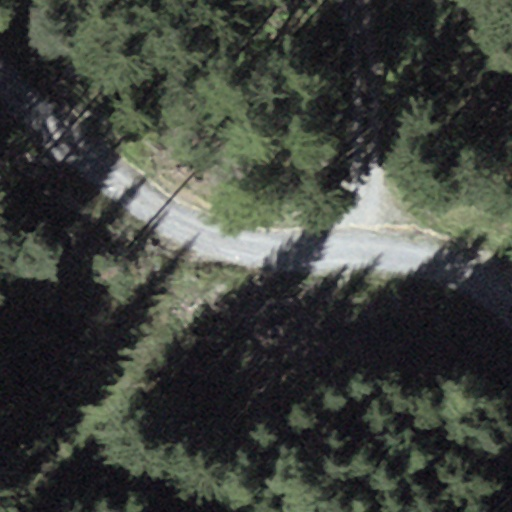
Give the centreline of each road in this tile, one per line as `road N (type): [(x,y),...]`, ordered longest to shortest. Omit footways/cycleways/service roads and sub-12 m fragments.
road 1 (track): [(0,87),(135,212),(215,256),(302,267),(373,255)]
road 2 (track): [(344,0),(373,255),(434,253),(487,277),(511,310)]
